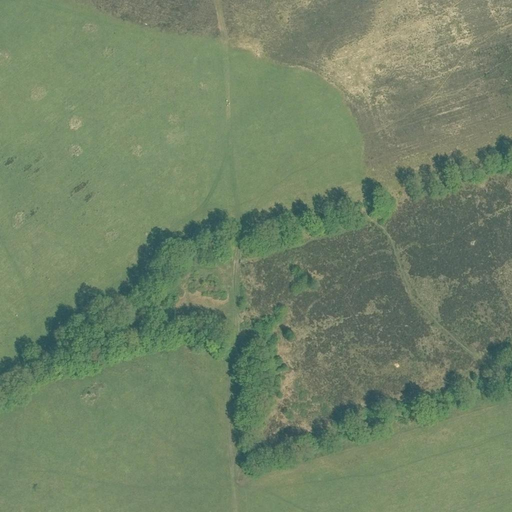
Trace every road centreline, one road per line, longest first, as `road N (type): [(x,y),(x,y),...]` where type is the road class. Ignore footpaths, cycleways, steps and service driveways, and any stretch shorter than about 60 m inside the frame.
road 1 (track): [(0,388),(165,270),(235,262)]
road 2 (track): [(216,0),(239,234),(235,262)]
